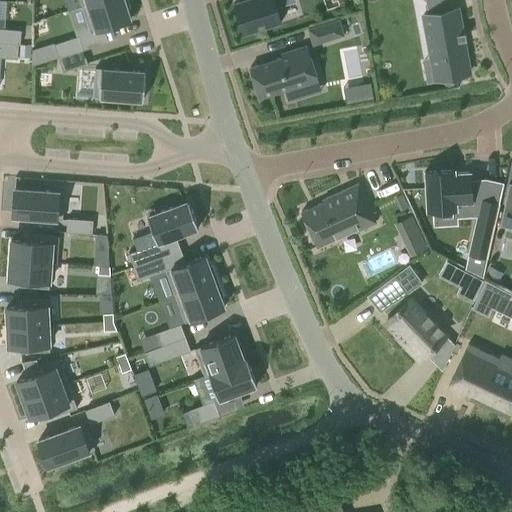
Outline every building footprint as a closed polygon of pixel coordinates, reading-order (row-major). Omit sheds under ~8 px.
[(127,0),(100,0),(82,6),(90,33),(130,20),(127,10),(127,9),(129,9),(130,8),(127,0)] [(243,34),(281,22),(276,7),(281,5),(279,0),(245,0),(233,4),(243,34)] [(441,58),(444,77),(470,72),(459,9),(422,16),(430,60),(441,58)] [(307,29),(313,45),(344,35),(339,20),(307,29)] [(0,42),(18,45),(20,45),(21,30),(0,28),(0,42)] [(78,36),(54,44),(58,58),(83,50),(78,36)] [(0,57),(2,58),(17,59),(17,56),(18,45),(0,42),(0,57)] [(18,45),(17,56),(30,57),(31,46),(20,45),(18,45)] [(248,67),(259,98),(317,80),(306,45),(281,53),(282,56),(248,67)] [(83,50),(58,58),(59,61),(62,72),(87,64),(83,50)] [(95,68),(93,97),(143,100),(143,91),(144,91),(144,90),(143,89),(144,83),(144,82),(145,81),(144,81),(145,72),(95,68)] [(370,83),(342,88),(345,103),(373,98),(370,83)] [(454,170),(424,171),(427,211),(456,209),(456,203),(472,202),(470,173),(454,173),(454,170)] [(354,232),(375,222),(358,183),(322,200),(323,202),(300,212),(316,247),(353,230),(354,232)] [(511,183),(509,183),(499,226),(511,228),(511,183)] [(105,209),(121,208),(119,186),(103,185),(105,209)] [(14,188),(12,216),(62,220),(64,192),(14,188)] [(481,199),(465,269),(482,277),(499,203),(481,199)] [(188,201),(147,216),(157,243),(176,236),(198,228),(188,201)] [(66,220),(66,232),(92,234),(93,220),(67,218),(66,220)] [(410,218),(397,224),(412,256),(425,250),(410,218)] [(10,240),(9,259),(50,262),(50,263),(51,263),(57,263),(58,236),(23,233),(23,241),(10,240)] [(96,234),(95,244),(108,245),(107,235),(96,234)] [(152,244),(128,253),(133,266),(156,258),(156,259),(158,258),(152,244)] [(185,262),(165,270),(175,296),(217,280),(212,265),(208,266),(208,265),(204,255),(185,262)] [(132,267),(137,281),(161,272),(156,260),(156,259),(156,258),(133,266),(132,267)] [(9,259),(8,278),(20,279),(19,286),(40,288),(49,288),(50,264),(50,263),(50,262),(9,259)] [(98,265),(97,274),(110,275),(109,266),(98,265)] [(388,281),(367,296),(380,313),(383,311),(390,318),(386,322),(406,342),(404,344),(420,359),(445,334),(410,298),(407,302),(402,297),(421,283),(409,265),(388,281)] [(488,266),(483,275),(498,283),(503,274),(488,266)] [(461,287),(457,295),(472,302),(483,280),(469,272),(461,287)] [(511,293),(485,279),(473,305),(488,313),(492,305),(511,315),(511,293)] [(217,280),(175,296),(185,322),(224,308),(220,298),(220,297),(223,296),(217,280)] [(18,307),(6,307),(7,327),(48,325),(47,310),(47,298),(17,299),(18,307)] [(113,313),(103,313),(103,322),(113,322),(113,313)] [(113,322),(103,322),(104,331),(117,330),(113,322)] [(180,324),(156,333),(161,346),(185,337),(180,324)] [(48,325),(7,327),(8,346),(20,345),(20,353),(49,351),(48,325)] [(234,334),(194,349),(203,371),(204,376),(208,374),(207,372),(243,359),(234,334)] [(161,346),(144,352),(149,366),(190,350),(185,337),(161,346)] [(466,344),(445,387),(508,416),(511,408),(511,374),(499,368),(502,361),(466,344)] [(125,353),(115,356),(118,364),(128,361),(125,353)] [(27,377),(16,382),(23,400),(67,383),(58,358),(25,370),(27,377)] [(243,359),(207,372),(208,374),(218,400),(256,385),(253,377),(253,376),(253,375),(252,375),(250,369),(250,368),(251,368),(250,367),(246,358),(243,359)] [(128,361),(118,364),(121,372),(131,369),(128,361)] [(67,383),(23,400),(29,418),(41,413),(43,420),(76,408),(67,383)] [(155,394),(143,398),(147,408),(158,404),(155,394)] [(213,400),(189,409),(194,424),(219,415),(213,400)] [(108,401),(85,410),(90,424),(114,415),(108,401)] [(85,423),(38,440),(47,466),(53,464),(54,467),(66,463),(66,462),(65,459),(94,449),(85,423)]
